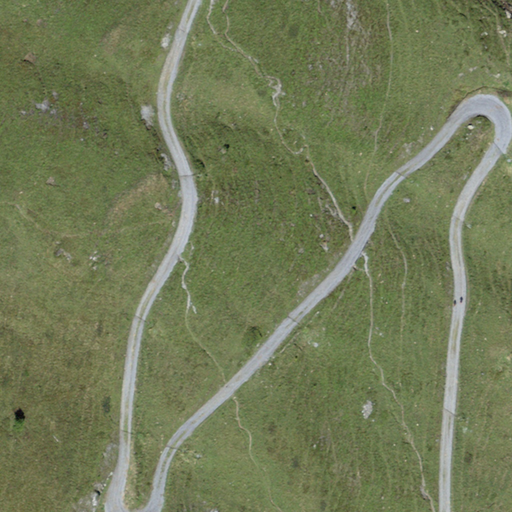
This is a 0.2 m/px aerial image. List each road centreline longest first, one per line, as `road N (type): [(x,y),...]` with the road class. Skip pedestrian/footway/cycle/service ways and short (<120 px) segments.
road 1 (track): [(445,511),(457,236),(502,133),(501,117),(480,107),(387,192),(356,251),(246,379),(166,451),(146,511)]
road 2 (track): [(112,511),(137,301),(176,219),(176,180),(155,97),(185,0)]
